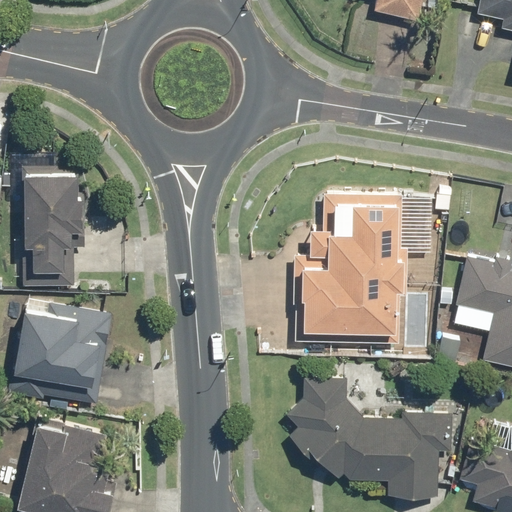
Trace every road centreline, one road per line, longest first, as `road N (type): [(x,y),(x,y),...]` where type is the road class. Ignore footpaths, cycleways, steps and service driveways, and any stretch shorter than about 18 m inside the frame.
road 1 (tertiary): [(187,147),(201,511)]
road 2 (residential): [(254,97),(511,133)]
road 3 (tertiary): [(186,8),(212,12),(250,46),(254,97)]
road 4 (residential): [(0,24),(124,50)]
road 5 (residential): [(121,98),(51,72),(0,64)]
